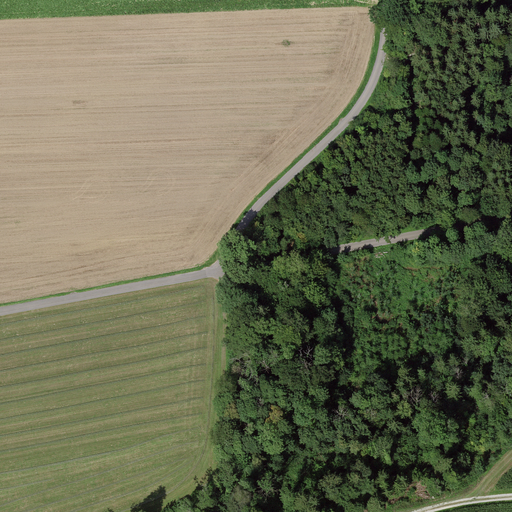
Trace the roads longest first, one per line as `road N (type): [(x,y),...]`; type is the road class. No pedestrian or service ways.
road 1 (unclassified): [(511,214),(0,312)]
road 2 (track): [(384,0),(375,82),(358,111),(252,213),(220,270)]
